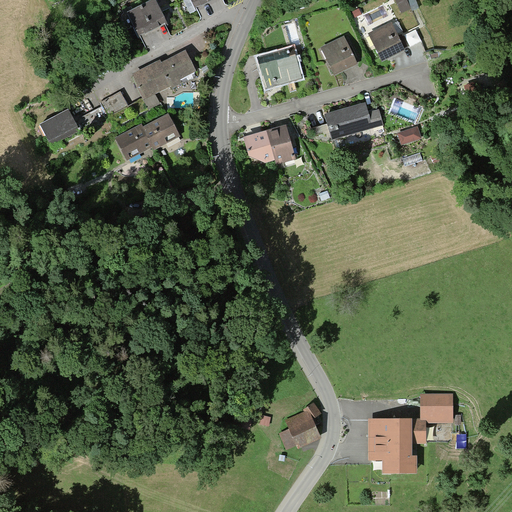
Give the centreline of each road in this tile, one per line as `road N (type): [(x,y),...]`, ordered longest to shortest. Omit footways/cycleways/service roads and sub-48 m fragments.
road 1 (unclassified): [(231,184),(331,402),(332,439),(289,511)]
road 2 (residential): [(418,75),(220,123)]
road 3 (residential): [(90,88),(232,13),(248,16)]
road 4 (track): [(135,214),(107,223),(0,291)]
